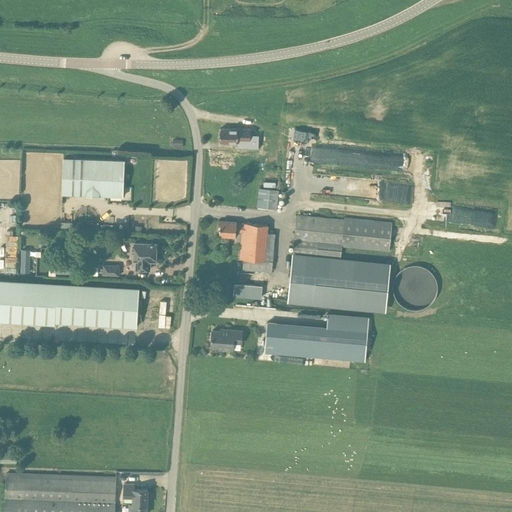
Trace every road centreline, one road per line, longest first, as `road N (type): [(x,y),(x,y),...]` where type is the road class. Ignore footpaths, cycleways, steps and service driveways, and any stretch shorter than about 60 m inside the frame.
road 1 (unclassified): [(169,511),(197,144),(178,96),(102,65)]
road 2 (tertiary): [(102,65),(280,55),(372,31),(432,0)]
road 3 (track): [(102,65),(191,42),(203,29),(206,0)]
